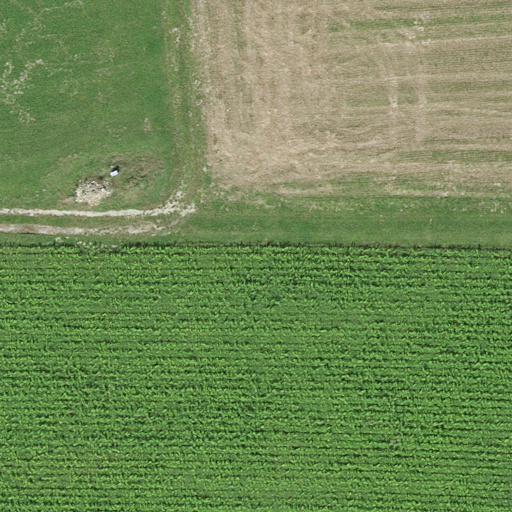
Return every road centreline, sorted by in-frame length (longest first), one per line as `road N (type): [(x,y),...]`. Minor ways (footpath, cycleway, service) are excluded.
road 1 (track): [(511,221),(0,221)]
road 2 (track): [(178,0),(189,155),(179,221)]
